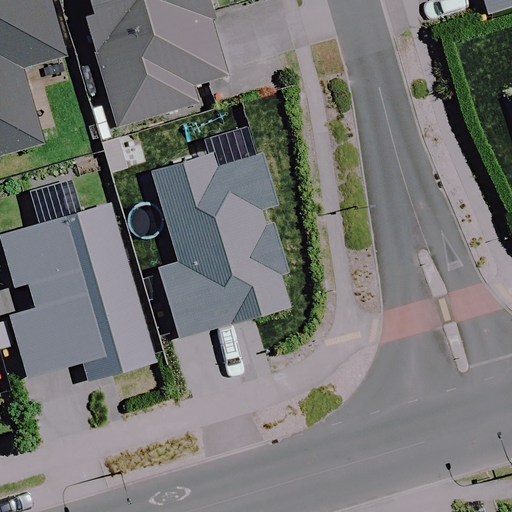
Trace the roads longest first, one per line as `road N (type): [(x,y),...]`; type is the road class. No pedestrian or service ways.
road 1 (residential): [(476,423),(350,0)]
road 2 (tertiary): [(476,423),(194,511)]
